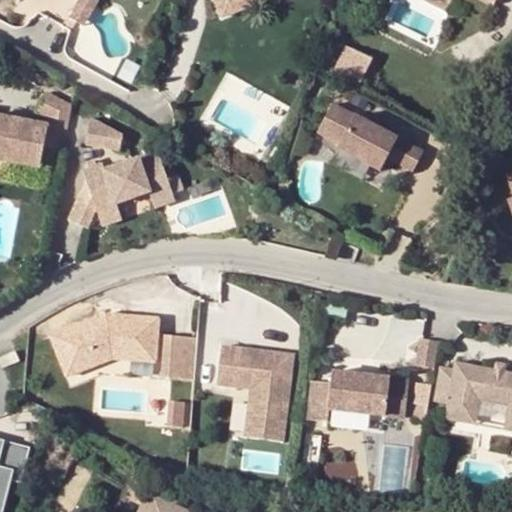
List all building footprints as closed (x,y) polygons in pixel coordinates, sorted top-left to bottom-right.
[(98,0),(80,0),(70,17),(84,25),(98,0)] [(233,0),(215,0),(229,24),(262,5),(259,0),(236,0),(234,1),(233,0)] [(346,51),(339,84),(356,87),(363,55),(346,51)] [(66,151),(73,106),(47,93),(38,112),(48,118),(46,125),(0,116),(0,161),(39,168),(43,147),(66,151)] [(424,152),(334,104),(319,132),(340,144),(338,148),(381,171),(389,157),(414,170),(424,152)] [(121,137),(91,118),(88,144),(122,151),(121,137)] [(89,172),(90,180),(74,221),(92,228),(99,210),(101,209),(103,216),(124,211),(122,206),(156,197),(160,213),(181,207),(179,201),(189,198),(186,183),(175,185),(169,162),(164,159),(111,173),(110,167),(89,172)] [(124,211),(103,216),(106,227),(160,213),(156,197),(122,206),(124,211)] [(476,230),(462,225),(452,251),(465,256),(476,230)] [(79,383),(115,359),(134,361),(134,347),(158,349),(160,319),(108,315),(57,346),(79,383)] [(199,338),(167,336),(163,378),(195,380),(199,338)] [(442,341),(422,338),(417,366),(437,369),(442,341)] [(295,355),(223,346),(218,384),(252,388),(247,436),(284,440),(295,355)] [(158,349),(134,347),(134,361),(157,362),(158,349)] [(0,360),(3,367),(20,360),(16,349),(0,356),(0,360)] [(451,404),(451,408),(480,413),(483,399),(511,404),(511,405),(508,429),(511,429),(511,371),(507,371),(498,369),(459,362),(457,369),(442,367),(436,401),(451,404)] [(508,363),(499,362),(498,369),(507,371),(508,363)] [(334,383),(312,380),(308,419),(331,421),(332,408),(408,417),(412,379),(335,371),(334,383)] [(434,389),(422,387),(420,402),(431,404),(434,389)] [(184,427),(184,400),(167,399),(166,426),(184,427)] [(231,431),(243,432),(244,402),(232,402),(231,431)] [(428,420),(431,404),(420,402),(418,418),(428,420)] [(480,413),(451,408),(449,418),(479,423),(480,413)] [(0,511),(3,511),(18,442),(0,437),(0,511)] [(144,489),(134,511),(184,511),(170,506),(172,502),(144,489)]
